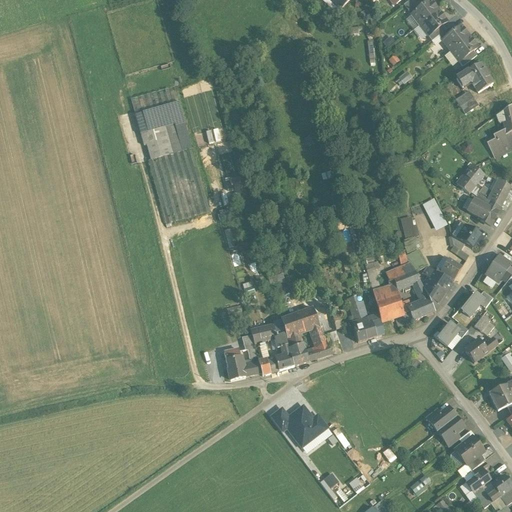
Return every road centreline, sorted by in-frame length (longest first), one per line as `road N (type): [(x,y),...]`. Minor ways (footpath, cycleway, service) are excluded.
road 1 (track): [(139,141),(201,389),(137,387),(0,419)]
road 2 (residential): [(419,336),(284,379),(201,389)]
road 3 (track): [(296,376),(119,511)]
road 4 (residential): [(419,336),(511,459)]
road 5 (residential): [(511,218),(436,325),(419,336)]
